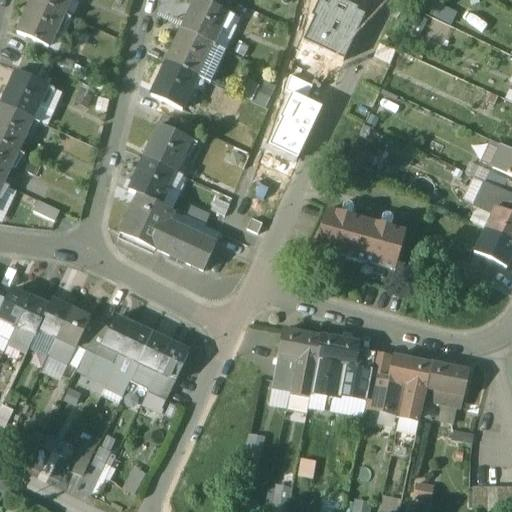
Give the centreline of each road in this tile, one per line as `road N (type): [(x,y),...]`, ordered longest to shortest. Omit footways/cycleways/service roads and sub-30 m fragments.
road 1 (residential): [(387,0),(251,291)]
road 2 (residential): [(88,259),(149,0)]
road 3 (residential): [(495,344),(464,351),(251,291)]
road 4 (residential): [(232,327),(147,511)]
road 5 (residential): [(232,327),(88,259)]
